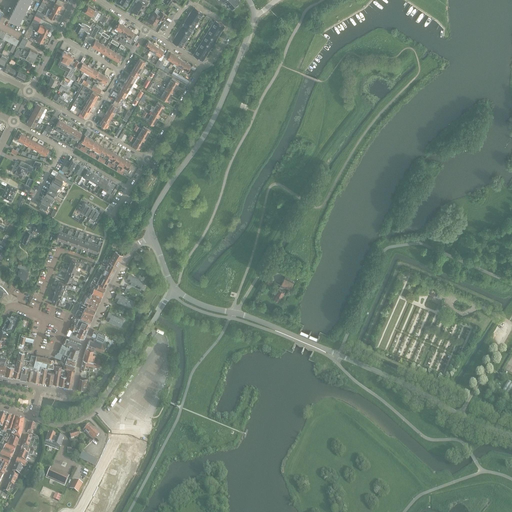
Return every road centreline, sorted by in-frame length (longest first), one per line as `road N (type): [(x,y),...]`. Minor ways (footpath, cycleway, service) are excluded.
road 1 (unclassified): [(459,414),(174,288)]
road 2 (unclassified): [(150,236),(149,218),(206,132),(253,16)]
road 3 (residential): [(39,387),(73,391),(81,352),(117,272),(143,241)]
road 4 (residential): [(0,319),(12,305),(34,313),(59,248),(84,257)]
road 5 (residential): [(166,300),(96,407)]
